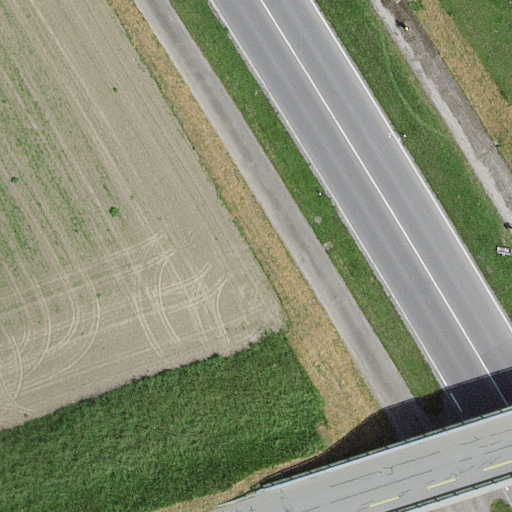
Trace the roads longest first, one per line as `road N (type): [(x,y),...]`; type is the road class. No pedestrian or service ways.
road 1 (track): [(151,0),(459,511)]
road 2 (primary): [(511,406),(258,0)]
road 3 (residential): [(382,0),(511,208)]
road 4 (residential): [(511,442),(293,511)]
